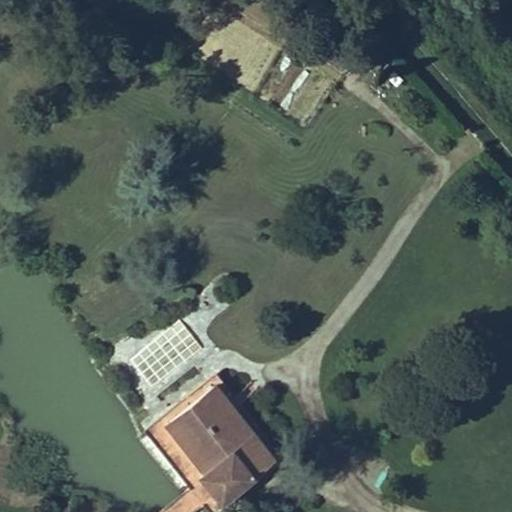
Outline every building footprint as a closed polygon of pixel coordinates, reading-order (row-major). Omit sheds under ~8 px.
[(326,37),(351,55),(361,40),(336,22),(329,33),(326,37)] [(396,47),(380,30),(362,47),(378,65),(396,47)] [(353,57),(351,55),(326,37),(319,45),(326,52),(324,53),(334,61),(337,59),(346,67),(353,57)] [(213,382),(166,419),(203,467),(200,469),(219,495),(269,454),(213,382)] [(205,506),(219,495),(200,469),(203,467),(166,419),(148,433),(205,506)]
